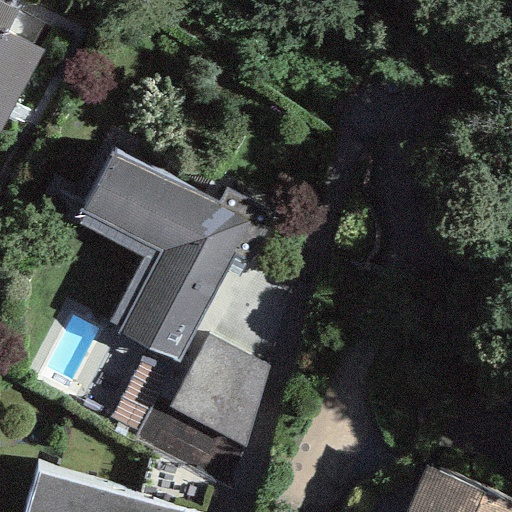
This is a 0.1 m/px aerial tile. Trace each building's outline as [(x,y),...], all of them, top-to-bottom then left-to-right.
[(0,17),(0,120),(43,40),(0,17)] [(239,210),(114,144),(77,214),(144,249),(106,319),(165,350),(239,210)] [(206,343),(182,424),(253,445),(277,364),(206,343)] [(511,511),(511,494),(424,457),(400,511),(511,511)] [(203,511),(205,509),(38,461),(23,511),(203,511)]
